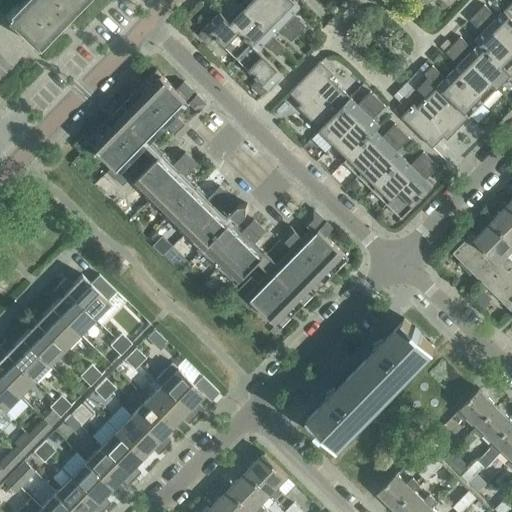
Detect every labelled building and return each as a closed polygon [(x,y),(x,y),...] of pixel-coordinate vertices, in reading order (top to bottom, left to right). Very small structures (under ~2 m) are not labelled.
[(63,18),(80,0),(22,0),(18,5),(19,7),(10,17),(8,15),(5,18),(10,23),(11,22),(35,46),(56,25),(57,25),(63,19),(63,18)] [(272,35),(281,26),(285,30),(285,35),(291,41),(299,34),(264,0),(244,0),(240,4),(272,35)] [(293,0),(264,0),(299,34),(306,26),(300,20),(295,20),(291,16),(300,6),(293,0),(294,0),(293,0)] [(285,47),(272,35),(240,4),(227,18),(226,18),(251,43),(258,49),(267,40),(271,44),(271,49),(277,55),(285,47)] [(511,46),(511,18),(504,10),(495,19),(491,15),(491,11),(484,4),(477,12),(511,46)] [(216,37),(237,57),(251,43),(226,18),(227,18),(220,12),(199,34),(209,44),(216,37)] [(511,65),(511,46),(477,12),(469,19),(476,26),(481,26),(485,30),(476,39),(480,43),(508,70),(508,69),(511,65)] [(511,73),(508,69),(508,70),(480,43),(471,52),(467,48),(467,43),(460,37),(453,44),(498,88),(511,73)] [(445,52),(453,44),(447,39),(440,46),(445,52)] [(258,49),(251,43),(237,57),(258,78),(251,85),(261,95),(283,73),(258,49)] [(452,71),(484,102),(498,88),(453,44),(445,52),(452,58),(457,58),(461,62),(452,71)] [(306,115),(320,129),(351,97),(330,77),(333,73),(320,60),(289,92),(309,112),(306,115)] [(470,116),(484,102),(452,71),(443,80),(439,76),(439,72),(432,65),(425,73),(438,86),(470,116)] [(157,69),(103,124),(88,139),(114,164),(108,170),(123,185),(141,167),(134,160),(168,126),(180,137),(190,127),(178,115),(190,103),(198,111),(206,103),(184,81),(176,89),(157,69)] [(452,127),(456,131),(470,116),(438,86),(417,107),(414,103),(401,116),(432,147),(452,127)] [(400,88),(394,95),(399,100),(406,93),(400,88)] [(378,99),(370,91),(364,98),(364,102),(360,106),(351,97),(320,129),(334,143),(378,99)] [(385,106),(378,99),(334,143),(348,157),(375,130),(376,130),(380,126),(370,117),(374,112),(379,112),(385,106)] [(344,161),(359,175),(402,131),(395,123),(388,130),(389,134),(384,138),(376,130),(375,130),(348,157),(344,161)] [(402,131),(359,175),(373,189),(404,158),(395,149),(399,145),(404,145),(410,138),(402,131)] [(163,151),(132,183),(236,285),(267,253),(255,242),(266,231),(254,219),(243,230),(236,223),(247,212),(247,203),(239,203),(228,215),(221,208),(231,198),(219,186),(209,196),(187,175),(197,164),(185,152),(175,163),(163,151)] [(373,189),(387,203),(431,159),(423,151),(417,158),(417,162),(413,167),(404,158),(373,189)] [(438,166),(431,159),(387,203),(402,218),(433,186),(423,177),(428,173),(432,173),(438,166)] [(511,204),(510,203),(492,220),(511,239),(511,204)] [(280,328),(336,271),(349,258),(326,236),(333,228),(314,209),(303,221),(311,229),(303,238),(291,226),(281,236),(292,248),(258,283),(251,276),(234,294),(249,309),(255,303),(280,328)] [(472,235),(472,236),(499,263),(500,262),(509,271),(511,268),(511,267),(511,260),(507,255),(511,249),(511,239),(492,220),(475,238),(472,235)] [(509,271),(500,262),(499,263),(472,236),(457,251),(464,257),(458,263),(470,275),(476,269),(511,304),(511,267),(511,268),(509,271)] [(107,299),(115,290),(98,273),(90,282),(81,273),(71,283),(64,277),(58,283),(94,318),(110,301),(107,299)] [(79,333),(94,318),(58,283),(52,289),(59,296),(50,305),(79,333)] [(28,314),(64,348),(79,333),(50,305),(41,314),(34,308),(28,314)] [(49,364),(64,348),(28,314),(22,320),(29,326),(20,336),(49,364)] [(376,348),(356,368),(386,398),(433,349),(434,350),(435,349),(419,334),(420,333),(415,328),(414,329),(404,319),(403,320),(404,320),(384,340),(383,339),(374,344),(376,348)] [(121,332),(115,338),(125,348),(131,342),(121,332)] [(0,342),(0,346),(33,379),(49,364),(20,336),(11,345),(4,338),(0,342)] [(125,348),(115,338),(110,344),(120,354),(125,348)] [(0,376),(18,395),(33,379),(0,346),(0,376)] [(135,347),(130,352),(140,362),(145,357),(135,347)] [(124,358),(134,368),(140,362),(130,352),(124,358)] [(200,410),(193,403),(203,393),(210,400),(219,391),(184,358),(176,366),(171,362),(155,378),(161,383),(194,416),(200,410)] [(101,373),(91,363),(85,369),(95,379),(101,373)] [(339,446),(386,398),(356,368),(336,388),(327,393),(329,396),(309,416),(308,417),(318,427),(317,428),(322,433),(323,432),(339,447),(339,446)] [(90,385),(95,379),(85,369),(79,375),(90,385)] [(0,407),(3,410),(18,395),(0,376),(0,407)] [(99,383),(110,393),(115,387),(105,377),(99,383)] [(104,399),(110,393),(99,383),(94,389),(104,399)] [(188,422),(194,416),(161,383),(146,399),(172,425),(182,415),(188,422)] [(83,384),(77,384),(74,388),(80,394),(87,387),(83,384)] [(469,414),(479,424),(497,406),(479,388),(461,407),(456,413),(463,420),(469,414)] [(71,404),(61,394),(55,400),(65,410),(71,404)] [(146,399),(131,414),(164,447),(170,441),(163,434),(172,425),(146,399)] [(59,416),(65,410),(55,400),(49,406),(59,416)] [(69,414),(79,424),(91,412),(80,403),(69,414)] [(511,420),(501,409),(497,406),(479,424),(473,430),(481,437),(486,432),(496,441),(511,424),(511,420)] [(74,430),(79,424),(69,414),(64,420),(74,430)] [(131,414),(116,430),(142,455),(151,446),(158,453),(164,447),(131,414)] [(497,454),(503,448),(511,456),(511,424),(496,441),(490,447),(497,454)] [(41,435),(30,425),(25,431),(35,441),(41,435)] [(134,477),(140,471),(133,465),(142,455),(116,430),(101,445),(134,477)] [(29,447),(35,441),(25,431),(19,437),(29,447)] [(434,448),(442,440),(435,433),(427,441),(434,448)] [(45,439),(39,445),(49,455),(55,449),(45,439)] [(44,461),(49,455),(39,445),(33,451),(44,461)] [(101,445),(86,460),(112,486),(121,477),(128,484),(134,477),(101,445)] [(489,448),(478,459),(484,465),(484,466),(495,455),(489,448)] [(454,451),(446,459),(468,481),(476,473),(469,466),(454,451)] [(265,452),(247,470),(270,493),(276,498),(282,492),(276,486),(288,475),(265,452)] [(14,462),(7,455),(0,461),(0,467),(5,472),(14,462)] [(434,456),(427,464),(434,471),(442,464),(434,456)] [(477,472),(484,465),(478,459),(477,458),(470,466),(469,466),(476,473),(477,472)] [(112,486),(86,460),(71,476),(104,508),(110,502),(103,496),(112,486)] [(419,472),(426,479),(434,471),(427,464),(419,472)] [(9,476),(19,486),(25,480),(14,470),(9,476)] [(276,498),(270,493),(247,470),(230,488),(253,511),(262,511),(266,508),(260,503),(269,493),(275,499),(276,498)] [(476,473),(468,481),(478,490),(487,481),(477,472),(476,473)] [(397,473),(378,491),(396,509),(414,490),(420,484),(412,477),(407,483),(397,473)] [(13,492),(19,486),(9,476),(3,482),(13,492)] [(71,476),(55,491),(76,511),(86,511),(91,508),(95,511),(100,511),(104,508),(71,476)] [(502,483),(495,476),(479,492),(486,499),(502,483)] [(218,511),(251,511),(253,511),(230,488),(212,506),(218,511)] [(424,499),(414,490),(396,509),(399,511),(426,511),(431,507),(437,501),(429,494),(424,499)] [(468,505),(476,497),(469,490),(461,498),(468,505)] [(76,511),(55,491),(40,507),(45,511),(76,511)] [(510,507),(511,505),(511,492),(503,500),(510,507)] [(459,511),(462,511),(468,505),(461,498),(454,506),(459,511)] [(503,500),(496,508),(499,511),(505,511),(510,507),(503,500)] [(293,502),(286,510),(288,511),(300,511),(302,511),(293,502)]
